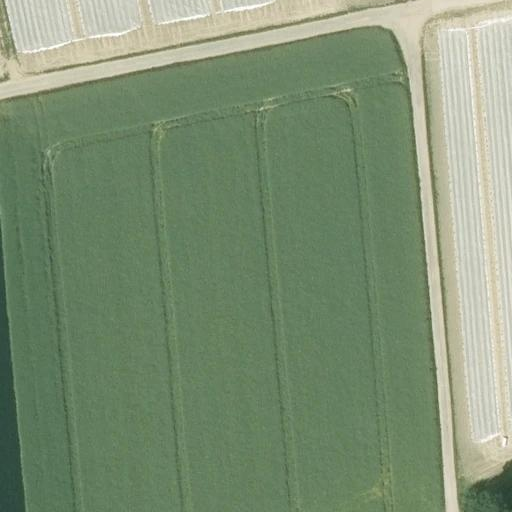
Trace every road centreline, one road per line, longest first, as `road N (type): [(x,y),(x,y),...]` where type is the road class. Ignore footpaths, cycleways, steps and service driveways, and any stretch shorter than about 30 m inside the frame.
road 1 (track): [(406,16),(456,511)]
road 2 (unclassified): [(0,91),(476,0)]
